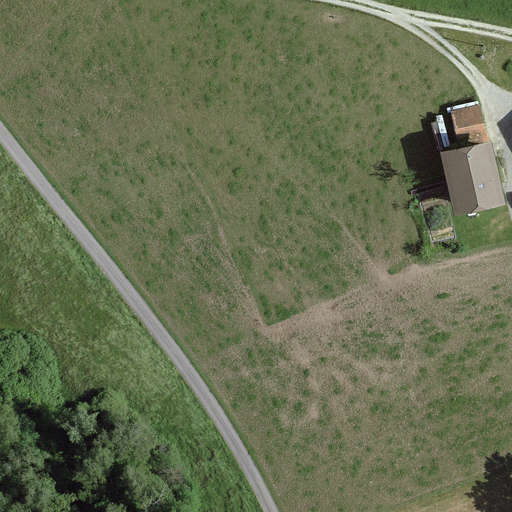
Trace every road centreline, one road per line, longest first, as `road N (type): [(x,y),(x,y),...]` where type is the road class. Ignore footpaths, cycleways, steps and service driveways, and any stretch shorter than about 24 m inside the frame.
road 1 (unclassified): [(272,511),(188,370),(0,129)]
road 2 (track): [(511,39),(355,0)]
